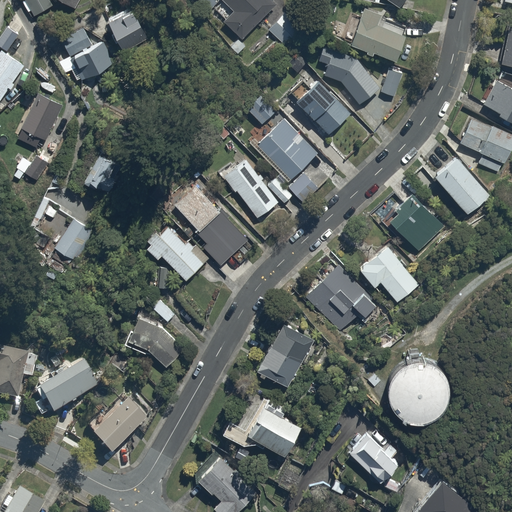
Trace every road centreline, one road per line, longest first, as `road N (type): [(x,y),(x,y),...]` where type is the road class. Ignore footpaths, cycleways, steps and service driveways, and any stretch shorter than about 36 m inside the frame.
road 1 (residential): [(465,0),(452,58),(424,120),(244,306),(157,459),(132,488)]
road 2 (residential): [(132,488),(92,480),(0,430)]
